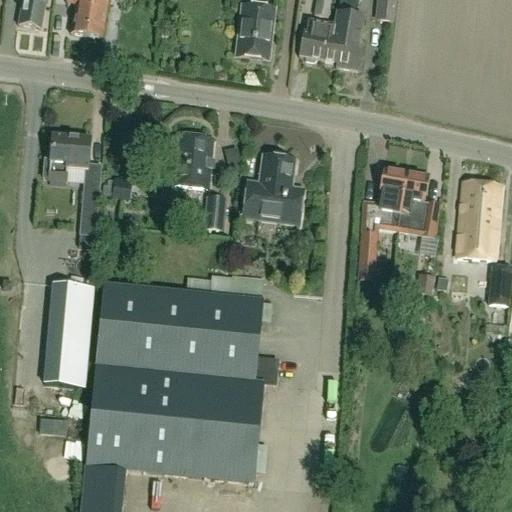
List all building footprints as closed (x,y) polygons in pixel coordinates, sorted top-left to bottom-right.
[(23,4),(18,29),(41,33),(45,8),(47,8),(48,0),(21,0),(21,4),(23,4)] [(86,40),(92,0),(67,0),(66,6),(75,8),(70,37),(86,40)] [(92,0),(86,40),(102,42),(108,0),(92,0)] [(316,0),(313,18),(328,21),(331,0),(316,0)] [(336,67),(335,72),(357,76),(360,56),(357,56),(362,22),(355,21),(358,0),(342,0),(342,3),(340,3),(337,18),(336,18),(334,30),(331,49),(339,50),(336,67)] [(376,0),(374,23),(393,25),(395,0),(376,0)] [(236,60),(268,64),(274,14),(242,10),(236,60)] [(334,30),(309,25),(307,36),(302,36),(298,60),(304,61),(304,65),(314,66),(316,63),(336,67),(339,50),(331,49),(334,30)] [(87,174),(90,143),(52,140),(50,163),(44,162),(42,182),(49,182),(49,185),(66,186),(67,172),(87,174)] [(170,141),(169,150),(175,151),(172,188),(208,192),(210,172),(213,144),(175,140),(175,142),(170,141)] [(242,222),(298,229),(302,194),(290,192),(294,164),(262,160),(259,188),(247,186),(242,222)] [(395,236),(406,176),(384,173),(379,206),(362,205),(360,285),(372,286),(372,277),(375,278),(378,233),(395,236)] [(406,176),(395,236),(434,243),(440,210),(422,207),(427,180),(406,176)] [(113,182),(111,201),(127,203),(130,184),(113,182)] [(457,260),(493,264),(499,191),(463,188),(457,260)] [(99,191),(83,190),(78,239),(95,240),(99,191)] [(203,234),(223,235),(226,202),(206,200),(203,234)] [(487,308),(509,310),(511,276),(511,271),(490,270),(487,308)] [(419,277),(416,296),(430,298),(433,280),(419,277)] [(436,293),(446,294),(447,282),(438,281),(436,293)] [(102,287),(84,472),(126,476),(254,489),(263,389),(276,391),(278,364),(257,362),(263,304),(102,287)] [(44,387),(84,391),(93,293),(53,290),(44,387)] [(40,424),(40,437),(65,438),(65,425),(40,424)]
